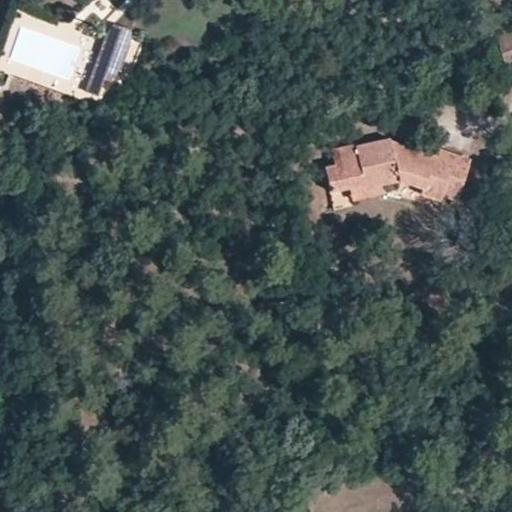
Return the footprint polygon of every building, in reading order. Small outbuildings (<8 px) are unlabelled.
[(130,45),(131,30),(114,24),(105,36),(98,56),(110,60),(104,79),(111,82),(113,76),(118,78),(130,45)] [(511,67),(511,31),(495,37),(504,69),(511,67)] [(98,56),(85,92),(97,96),(104,79),(110,60),(98,56)] [(333,165),(323,167),(328,193),(346,189),(363,184),(364,188),(380,185),(398,181),(420,188),(419,194),(439,200),(441,195),(457,200),(470,159),(437,148),(434,156),(389,140),(354,148),(353,144),(330,149),(333,165)] [(380,185),(364,188),(363,184),(346,189),(349,202),(382,194),(380,185)] [(322,494),(321,472),(305,473),(305,495),(322,494)]
